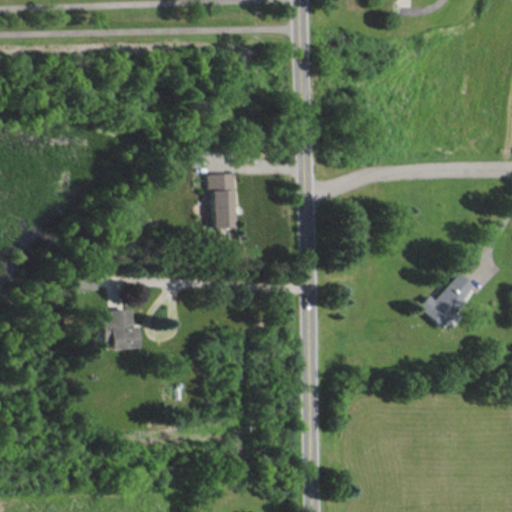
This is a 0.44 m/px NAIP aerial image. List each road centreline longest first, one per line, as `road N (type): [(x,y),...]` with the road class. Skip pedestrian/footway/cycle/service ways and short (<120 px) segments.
road 1 (residential): [(301,0),(311,511)]
road 2 (residential): [(305,201),(375,171),(511,167)]
